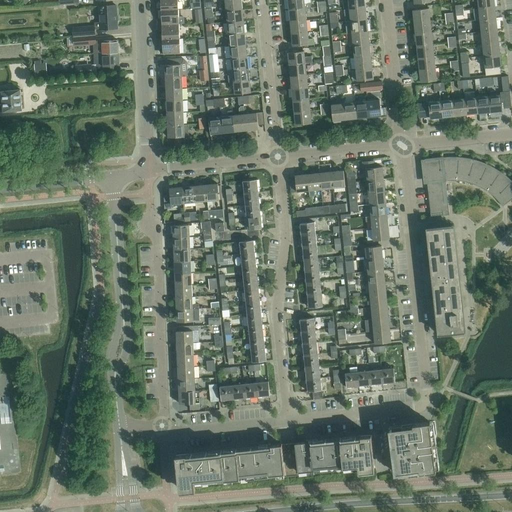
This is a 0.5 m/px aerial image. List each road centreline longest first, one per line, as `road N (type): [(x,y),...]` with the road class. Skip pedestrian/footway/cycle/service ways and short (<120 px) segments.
road 1 (residential): [(287,420),(413,408),(424,399),(400,143)]
road 2 (residential): [(287,420),(275,311),(285,242),(277,155)]
road 3 (secondary): [(511,495),(270,511)]
road 4 (residential): [(160,425),(157,238),(148,217)]
road 5 (residential): [(148,169),(140,0)]
road 6 (residential): [(277,155),(260,0)]
road 7 (residential): [(400,143),(385,0)]
road 8 (residential): [(123,311),(111,178)]
road 9 (residential): [(277,155),(148,169)]
road 10 (residential): [(160,425),(191,430),(287,420)]
road 11 (residential): [(400,143),(277,155)]
